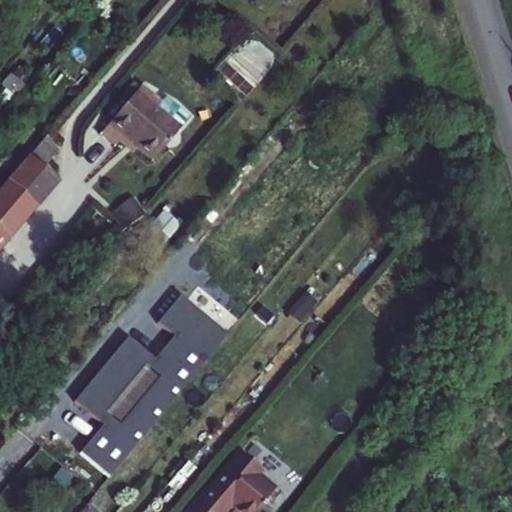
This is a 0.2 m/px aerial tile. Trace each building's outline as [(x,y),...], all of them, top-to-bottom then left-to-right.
[(160,99),(141,83),(101,130),(116,143),(124,133),(152,157),(190,114),(165,93),(160,99)] [(58,144),(46,133),(30,152),(43,163),(58,144)] [(38,203),(59,177),(43,163),(30,152),(9,178),(38,203)] [(38,203),(9,178),(0,188),(0,250),(39,204),(38,203)] [(75,458),(104,482),(222,339),(173,300),(154,324),(171,338),(150,363),(123,341),(71,404),(100,427),(75,458)] [(322,428),(337,444),(356,426),(341,410),(322,428)] [(255,476),(234,457),(188,511),(220,511),(222,510),(224,511),(256,511),(257,511),(255,510),(269,494),(252,479),(255,476)]
